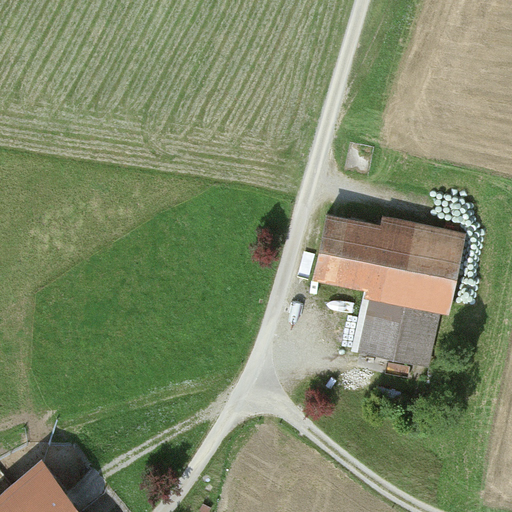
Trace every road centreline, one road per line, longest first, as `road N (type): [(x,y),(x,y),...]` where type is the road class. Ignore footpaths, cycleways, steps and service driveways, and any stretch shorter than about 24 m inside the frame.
road 1 (track): [(161,511),(254,374),(290,274),(364,0)]
road 2 (track): [(254,374),(331,450),(419,511)]
road 3 (track): [(100,481),(240,398)]
